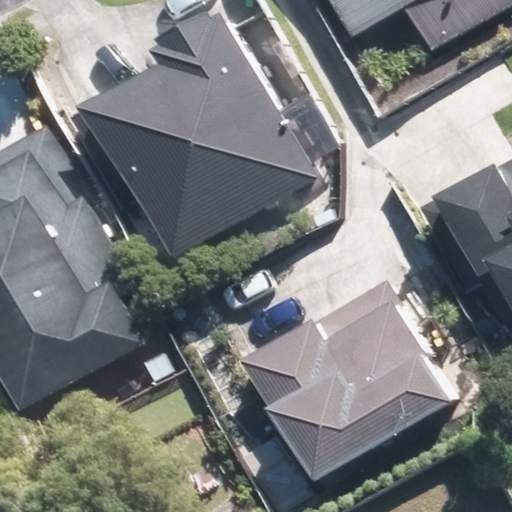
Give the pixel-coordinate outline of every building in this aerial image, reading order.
[(345,0),(361,28),(411,0),(421,0),(443,38),(511,0),(345,0)] [(318,171),(245,35),(90,117),(127,186),(144,177),(180,244),(318,171)] [(128,279),(52,137),(0,164),(0,208),(6,220),(0,223),(0,337),(30,395),(144,334),(117,285),(128,279)] [(511,171),(440,209),(475,276),(487,271),(511,319),(511,171)] [(397,287),(265,361),(325,467),(457,394),(397,287)]
